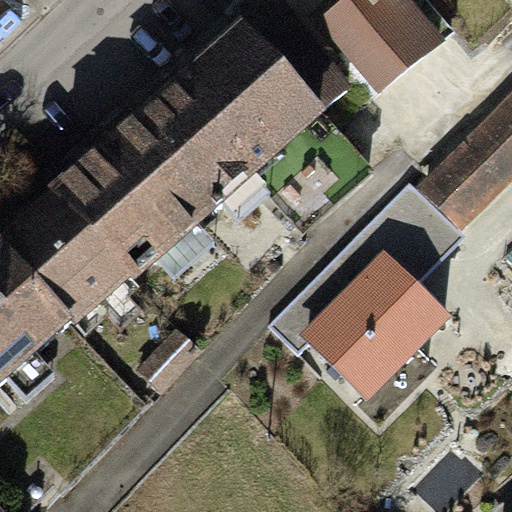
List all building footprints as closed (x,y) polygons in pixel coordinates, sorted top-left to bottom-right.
[(381,5),(376,0),(353,0),(326,22),(385,95),(419,68),(417,65),(454,36),(424,0),(398,0),(385,11),(381,5)] [(248,31),(143,125),(223,213),(228,210),(222,204),(252,177),(303,234),(374,172),(324,116),(351,93),(285,10),(252,37),(248,31)] [(511,106),(429,189),(467,227),(511,181),(511,106)] [(143,125),(62,197),(131,276),(136,281),(215,212),(219,216),(223,213),(143,125)] [(62,197),(3,248),(75,326),(131,276),(62,197)] [(448,319),(363,236),(272,328),(301,358),(313,346),(369,400),(448,319)] [(0,250),(0,392),(75,326),(3,248),(0,250)]
